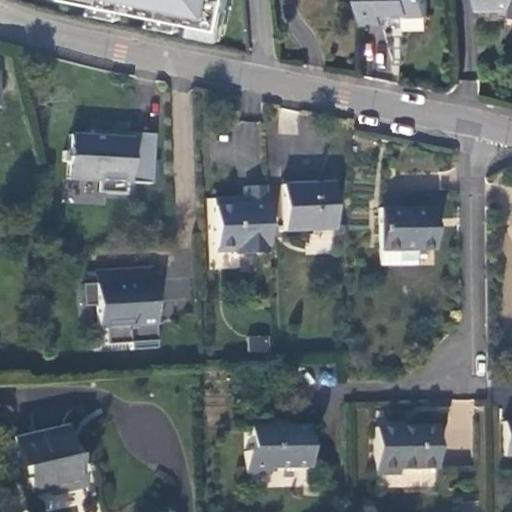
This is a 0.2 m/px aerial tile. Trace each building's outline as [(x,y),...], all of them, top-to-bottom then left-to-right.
[(226,0),(62,0),(220,37),(226,0)] [(362,0),(363,23),(383,22),(390,27),(396,22),(405,22),(405,15),(429,14),(428,0),(362,0)] [(511,0),(478,0),(479,8),(511,7),(511,14),(511,0)] [(67,163),(65,179),(97,183),(95,194),(123,196),(123,185),(150,186),(152,147),(152,146),(129,145),(129,135),(102,133),(101,138),(68,136),(67,153),(62,152),(62,163),(67,163)] [(130,135),(129,135),(129,145),(152,146),(152,147),(153,137),(130,135)] [(282,232),(332,229),(331,183),(280,185),(282,232)] [(238,253),(276,251),(272,184),(241,186),(241,195),(207,197),(210,265),(239,263),(238,253)] [(430,208),(377,207),(376,266),(411,267),(412,252),(430,253),(430,208)] [(91,272),(91,286),(93,286),(100,286),(100,280),(150,278),(150,269),(91,272)] [(91,286),(79,286),(81,309),(93,308),(99,330),(102,330),(103,347),(127,346),(128,353),(154,351),(153,326),(146,327),(146,305),(152,305),(150,278),(100,280),(100,286),(93,286),(91,286)] [(221,322),(206,323),(207,355),(223,355),(221,322)] [(307,471),(308,428),(273,428),(274,424),(248,423),(248,453),(243,453),(242,476),(268,476),(268,471),(307,471)] [(22,465),(29,498),(47,494),(45,486),(80,477),(75,453),(69,454),(62,425),(10,436),(17,466),(22,465)] [(511,425),(503,425),(504,461),(511,460),(511,425)] [(434,428),(400,429),(372,430),(372,479),(397,479),(397,472),(434,471),(434,428)]
